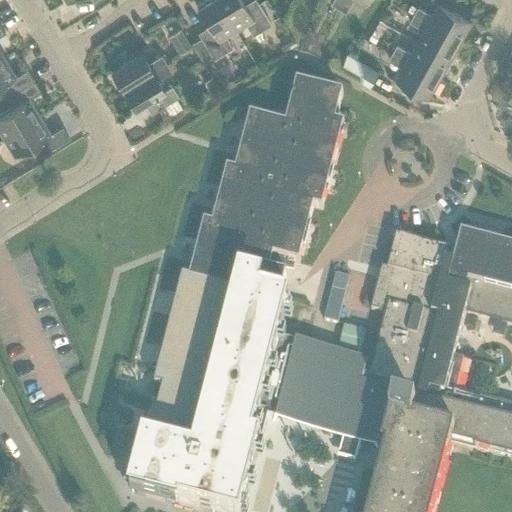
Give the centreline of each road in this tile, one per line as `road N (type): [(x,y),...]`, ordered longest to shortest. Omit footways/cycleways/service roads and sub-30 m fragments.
road 1 (residential): [(0,223),(98,165),(104,151),(101,131),(56,57)]
road 2 (residential): [(467,127),(471,94),(511,15)]
